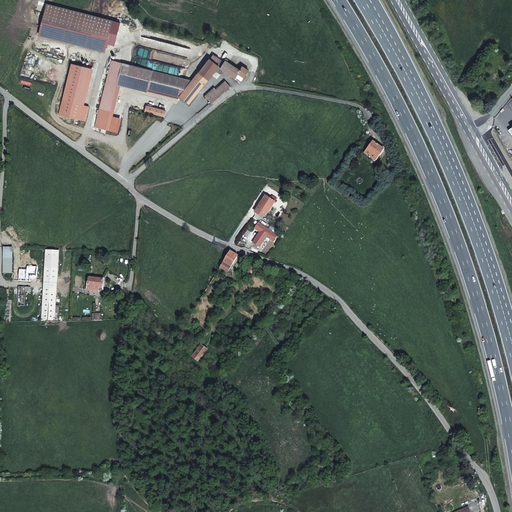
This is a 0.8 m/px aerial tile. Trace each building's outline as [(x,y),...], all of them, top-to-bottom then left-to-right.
[(92,43),(100,16),(49,3),(42,29),(92,43)] [(107,47),(114,20),(100,16),(92,43),(107,47)] [(211,60),(200,74),(209,80),(216,71),(221,75),(224,71),(242,83),(245,78),(244,78),(249,71),(243,67),(240,71),(226,62),(226,63),(219,59),(216,64),(211,60)] [(209,80),(200,74),(192,82),(191,82),(182,78),(176,76),(113,60),(100,108),(111,111),(117,87),(120,88),(121,82),(177,97),(179,97),(189,104),(209,80)] [(212,104),(231,87),(225,81),(216,89),(214,88),(205,96),(212,104)] [(373,141),(364,153),(375,161),(384,149),(373,141)] [(275,202),(265,196),(258,208),(264,212),(267,214),(275,202)] [(264,212),(258,208),(255,212),(261,216),(264,212)] [(253,243),(260,247),(267,236),(263,234),(260,232),(253,243)] [(13,248),(4,247),(3,273),(12,273),(13,248)] [(55,322),(59,251),(46,250),(42,321),(55,322)] [(238,256),(231,251),(230,252),(220,267),(228,272),(238,256)] [(252,265),(248,271),(252,274),(256,267),(252,265)] [(32,272),(22,271),(21,281),(31,282),(32,272)] [(103,280),(90,278),(88,290),(102,291),(103,280)] [(31,288),(19,287),(18,306),(25,306),(25,292),(31,292),(31,288)] [(192,357),(198,361),(207,350),(201,345),(192,357)] [(180,367),(190,360),(187,356),(177,364),(180,367)] [(206,361),(208,369),(218,366),(216,358),(206,361)] [(461,504),(464,511),(476,511),(480,511),(475,499),(461,504)]
